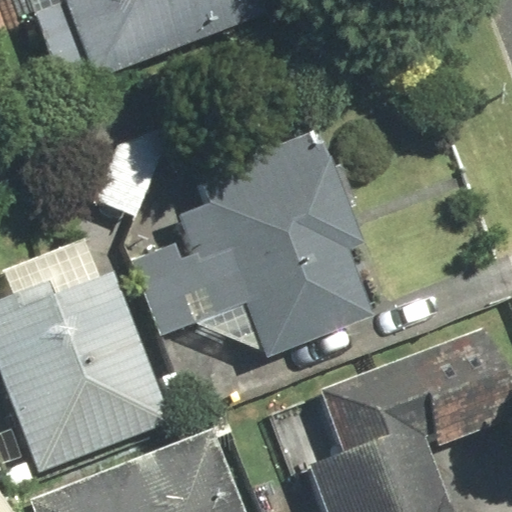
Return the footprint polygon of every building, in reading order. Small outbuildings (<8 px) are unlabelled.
[(3,0),(47,111),(277,22),(268,0),(3,0)] [(174,327),(249,363),(389,302),(361,238),(354,241),(324,170),(313,175),(295,133),(144,199),(162,241),(107,265),(141,341),(174,327)] [(155,420),(94,265),(81,270),(69,240),(0,266),(0,433),(16,474),(155,420)] [(435,511),(412,445),(493,417),(461,328),(381,357),(293,388),(319,461),(293,471),(307,511),(435,511)] [(227,511),(194,430),(11,503),(14,511),(227,511)]
